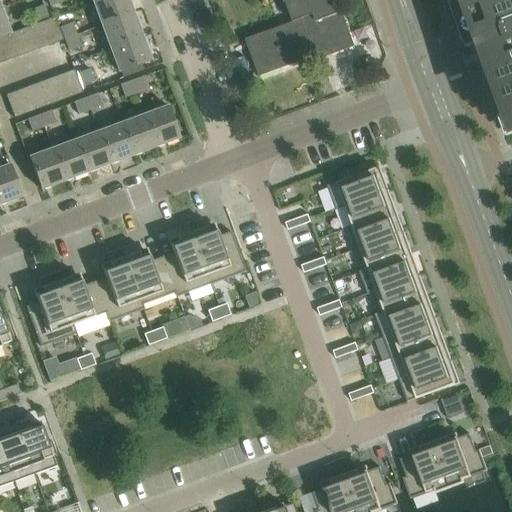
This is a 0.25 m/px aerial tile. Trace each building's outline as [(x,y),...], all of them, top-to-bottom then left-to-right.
[(133,14),(127,0),(101,0),(93,3),(101,26),(133,14)] [(286,0),(294,23),(246,40),(261,78),(328,53),(329,56),(355,47),(343,13),(338,15),(332,0),(286,0)] [(511,122),(511,0),(461,0),(481,51),(484,50),(488,61),(485,63),(508,124),(511,122)] [(32,10),(36,22),(48,18),(44,6),(32,10)] [(0,38),(8,35),(10,35),(1,11),(0,11),(0,38)] [(133,14),(101,26),(110,49),(141,37),(133,14)] [(55,18),(43,23),(51,45),(63,41),(55,18)] [(51,45),(43,23),(32,27),(40,49),(51,45)] [(62,29),(66,40),(78,36),(73,24),(62,29)] [(28,53),(40,49),(32,27),(20,31),(28,53)] [(20,31),(10,35),(8,35),(17,58),(28,53),(20,31)] [(8,35),(0,38),(0,48),(5,62),(17,58),(8,35)] [(82,48),(78,36),(66,40),(70,52),(82,48)] [(150,61),(141,37),(110,49),(118,72),(150,61)] [(83,86),(94,82),(90,70),(79,75),(83,86)] [(70,97),(82,93),(74,71),(62,75),(70,97)] [(62,75),(51,79),(59,101),(70,97),(62,75)] [(132,81),(137,93),(148,89),(144,77),(132,81)] [(59,101),(51,79),(40,83),(48,105),(59,101)] [(132,81),(120,86),(125,98),(137,93),(132,81)] [(40,83),(29,88),(37,109),(48,105),(40,83)] [(37,109),(29,88),(17,92),(25,114),(37,109)] [(17,92),(6,96),(14,118),(25,114),(17,92)] [(90,111),(102,106),(97,94),(86,99),(90,111)] [(74,103),(78,115),(90,111),(86,99),(74,103)] [(168,107),(145,115),(156,148),(180,139),(168,107)] [(51,111),(39,116),(44,128),(56,123),(51,111)] [(145,115),(122,124),(133,156),(156,148),(145,115)] [(32,132),(44,128),(39,116),(28,120),(32,132)] [(133,156),(122,124),(98,132),(110,165),(133,156)] [(98,132),(75,141),(87,173),(110,165),(98,132)] [(87,173),(75,141),(52,149),(64,181),(87,173)] [(41,190),(64,181),(52,149),(29,158),(41,190)] [(10,165),(0,168),(0,205),(22,197),(10,165)] [(377,170),(376,169),(357,176),(356,172),(340,178),(341,182),(337,183),(346,206),(388,190),(382,175),(379,176),(377,170)] [(390,207),(394,206),(388,190),(346,206),(354,227),(393,213),(390,207)] [(361,249),(404,233),(398,218),(395,219),(393,213),(354,227),(361,249)] [(312,223),(309,215),(298,219),(300,227),(312,223)] [(300,227),(298,219),(286,224),(289,231),(300,227)] [(220,242),(215,228),(207,231),(206,228),(192,233),(207,276),(242,263),(233,237),(220,242)] [(170,245),(175,259),(164,263),(173,288),(207,276),(192,233),(177,239),(179,242),(170,245)] [(361,249),(369,270),(408,256),(406,250),(410,249),(404,233),(361,249)] [(173,288),(164,263),(153,267),(148,253),(140,256),(138,253),(124,258),(140,301),(173,288)] [(369,270),(377,291),(420,276),(414,260),(411,262),(408,256),(369,270)] [(108,283),(96,288),(106,313),(140,301),(124,258),(110,264),(111,267),(103,270),(108,283)] [(327,266),(325,258),(313,262),(316,270),(327,266)] [(302,266),(305,274),(316,270),(313,262),(302,266)] [(377,291),(385,313),(424,298),(422,293),(425,291),(420,276),(377,291)] [(72,281),(71,278),(56,283),(72,326),(106,313),(96,288),(85,292),(80,278),(72,281)] [(72,326),(56,283),(42,289),(43,292),(35,295),(40,308),(28,313),(37,338),(72,326)] [(385,313),(393,334),(435,319),(430,303),(426,304),(424,298),(385,313)] [(343,308),(340,301),(329,305),(332,312),(343,308)] [(230,316),(226,304),(219,307),(223,318),(230,316)] [(332,312),(329,305),(318,309),(321,317),(332,312)] [(223,318),(219,307),(211,310),(215,321),(223,318)] [(0,345),(10,342),(10,341),(13,339),(9,326),(5,328),(0,313),(0,345)] [(393,334),(401,356),(440,341),(438,335),(441,334),(435,319),(393,334)] [(163,341),(159,329),(151,332),(155,343),(163,341)] [(151,332),(144,335),(148,346),(155,343),(151,332)] [(401,356),(409,377),(451,361),(446,346),(442,347),(440,341),(401,356)] [(348,355),(359,351),(356,344),(345,348),(348,355)] [(345,348),(334,352),(336,359),(348,355),(345,348)] [(95,366),(91,354),(84,357),(88,368),(95,366)] [(88,368),(84,357),(76,360),(80,371),(88,368)] [(417,398),(417,399),(456,385),(454,378),(457,377),(451,361),(409,377),(417,398)] [(6,400),(20,395),(17,385),(3,390),(6,400)] [(375,394),(372,386),(361,391),(364,398),(375,394)] [(364,398),(361,391),(349,395),(352,402),(364,398)] [(457,395),(442,401),(449,420),(464,414),(457,395)] [(29,421),(16,426),(34,475),(56,466),(52,455),(56,454),(51,441),(47,442),(40,423),(31,427),(29,421)] [(0,448),(13,482),(34,475),(16,426),(15,426),(17,431),(9,435),(8,432),(0,435),(0,448)] [(477,452),(470,435),(458,439),(458,438),(449,441),(448,438),(434,443),(451,489),(465,483),(464,480),(488,471),(486,467),(483,459),(480,451),(477,452)] [(434,443),(420,448),(421,452),(413,455),(413,456),(401,460),(407,478),(404,479),(411,499),(435,491),(437,494),(451,489),(434,443)] [(0,487),(13,482),(0,448),(0,487)] [(387,485),(381,468),(368,472),(368,471),(360,474),(359,471),(344,476),(357,511),(377,511),(398,504),(391,484),(387,485)] [(357,511),(344,476),(330,481),(331,485),(323,488),(324,489),(311,493),(318,511),(314,511),(357,511)] [(296,511),(293,503),(282,507),(281,503),(273,506),(271,501),(257,506),(259,511),(296,511)]
